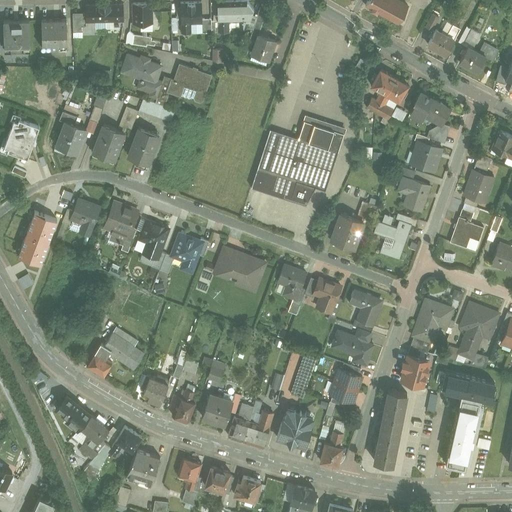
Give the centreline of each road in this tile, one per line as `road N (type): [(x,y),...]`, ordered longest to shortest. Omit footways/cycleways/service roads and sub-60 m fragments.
road 1 (residential): [(410,292),(102,175),(55,178),(0,210)]
road 2 (residential): [(345,481),(150,423),(117,404),(51,358),(0,275)]
road 3 (residential): [(410,292),(345,481)]
road 4 (residential): [(306,0),(479,95)]
road 5 (residential): [(479,95),(421,263)]
road 6 (residential): [(175,55),(270,72),(296,0)]
road 7 (residential): [(13,511),(37,451),(0,363)]
